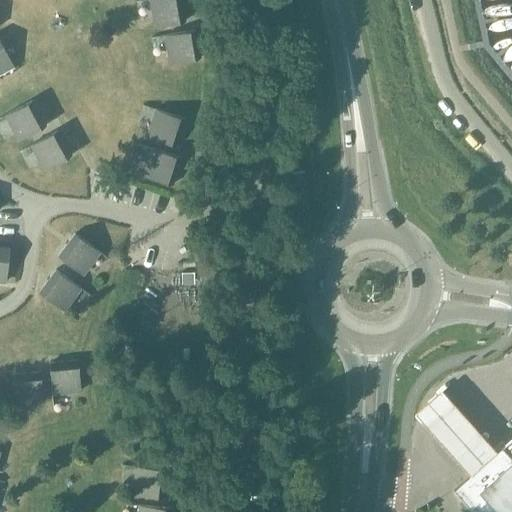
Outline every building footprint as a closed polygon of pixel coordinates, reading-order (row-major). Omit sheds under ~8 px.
[(150,0),(155,27),(185,21),(181,0),(150,0)] [(171,63),(200,58),(196,30),(166,35),(171,63)] [(0,72),(13,66),(14,65),(0,39),(0,72)] [(19,140),(46,125),(33,100),(6,115),(19,140)] [(157,109),(148,136),(177,146),(185,119),(157,109)] [(31,145),(45,170),(72,155),(58,130),(31,145)] [(144,176),(173,185),(181,158),(152,148),(144,176)] [(291,214),(308,213),(304,171),(286,173),(291,214)] [(75,233),(59,256),(83,274),(100,252),(75,233)] [(0,246),(0,280),(6,282),(10,247),(0,246)] [(64,310),(81,287),(56,269),(39,292),(64,310)] [(194,272),(181,272),(181,284),(194,284),(194,272)] [(53,393),(81,391),(78,360),(50,363),(53,393)] [(12,375),(15,405),(43,402),(41,372),(12,375)] [(472,476),(499,452),(443,388),(416,412),(472,476)] [(511,511),(511,440),(499,452),(472,476),(456,491),(474,511),(495,511),(497,510),(499,511),(511,511)] [(166,469),(136,466),(133,494),(163,498),(166,469)]
